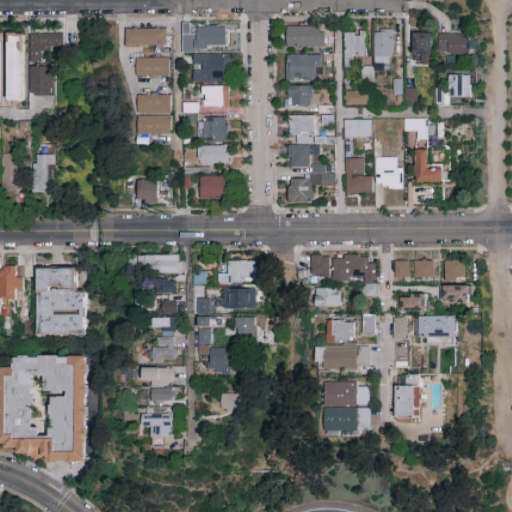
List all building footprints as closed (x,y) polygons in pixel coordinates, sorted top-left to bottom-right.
[(228,26),(228,50),(183,51),(182,26),(228,26)] [(325,28),(325,47),(287,47),(287,28),(325,28)] [(126,47),(126,29),(167,29),(167,54),(157,54),(157,47),(126,47)] [(374,64),(374,30),(393,30),(393,64),(374,64)] [(345,33),(367,33),(367,59),(345,59),(345,33)] [(30,95),(30,34),(65,34),(65,49),(42,50),(43,65),(54,65),(54,95),(30,95)] [(433,58),(413,58),(413,34),(433,34),(433,58)] [(9,102),(9,35),(25,35),(25,102),(9,102)] [(467,35),(467,54),(438,54),(438,35),(467,35)] [(286,81),(286,56),(320,55),(320,81),(286,81)] [(230,82),(194,82),(194,56),(230,56),(230,82)] [(136,59),(169,59),(169,77),(136,77),(136,59)] [(448,98),(448,75),(464,75),(464,98),(448,98)] [(394,96),(394,80),(402,80),(402,96),(394,96)] [(228,87),(228,108),(203,108),(203,87),(228,87)] [(286,112),(286,87),(317,87),(317,107),(301,107),(301,112),(286,112)] [(416,104),(417,88),(404,88),(404,103),(416,104)] [(368,91),(368,105),(346,105),(346,91),(368,91)] [(169,96),(169,113),(137,113),(137,96),(169,96)] [(138,135),(138,117),(169,117),(169,135),(138,135)] [(290,168),(290,146),(297,146),(297,137),(289,137),(289,117),(314,117),(314,137),(309,137),(309,146),(320,146),(320,156),(310,156),(310,168),(290,168)] [(226,119),(226,142),(199,142),(199,119),(226,119)] [(417,132),(405,132),(405,120),(417,120),(417,132)] [(29,121),(18,121),(19,139),(30,138),(29,121)] [(372,140),(345,140),(345,121),(372,121),(372,140)] [(197,164),(197,147),(228,147),(228,164),(197,164)] [(443,182),(416,182),(416,151),(428,151),(428,164),(443,164),(443,182)] [(3,191),(3,156),(22,156),(22,191),(3,191)] [(51,156),(51,193),(34,193),(34,156),(51,156)] [(363,157),(363,177),(372,177),(372,194),(346,194),(346,157),(363,157)] [(403,169),(403,189),(377,189),(377,158),(396,158),(396,169),(403,169)] [(225,177),(225,200),(199,200),(199,177),(225,177)] [(157,203),(138,203),(138,180),(157,180),(157,203)] [(289,203),(289,180),(311,180),(311,203),(289,203)] [(184,274),(139,274),(139,256),(184,256),(184,274)] [(329,277),(311,277),(311,256),(330,256),(329,277)] [(377,296),(363,297),(363,281),(333,282),(333,257),(368,257),(369,265),(377,264),(377,296)] [(229,262),(256,262),(256,284),(219,284),(219,274),(229,274),(229,262)] [(408,262),(408,278),(394,278),(394,262),(408,262)] [(414,262),(435,262),(435,278),(414,278),(414,262)] [(464,262),(464,277),(444,277),(444,262),(464,262)] [(0,299),(0,267),(23,267),(23,299),(0,299)] [(85,337),(37,337),(37,269),(76,269),(76,293),(85,293),(85,337)] [(206,274),(206,285),(194,285),(194,274),(206,274)] [(178,294),(161,294),(161,280),(178,280),(178,294)] [(470,287),(470,304),(441,304),(441,287),(470,287)] [(340,307),(316,307),(316,289),(340,289),(340,307)] [(256,290),(256,310),(225,310),(225,290),(256,290)] [(401,313),(401,295),(427,295),(427,313),(401,313)] [(197,314),(197,299),(211,299),(211,314),(197,314)] [(177,314),(162,314),(162,301),(177,301),(177,314)] [(375,315),(375,335),(363,335),(363,315),(375,315)] [(178,362),(153,364),(152,348),(157,348),(156,337),(164,337),(163,328),(154,329),(153,319),(175,317),(178,362)] [(199,354),(199,317),(221,317),(221,326),(211,326),(211,354),(199,354)] [(457,339),(416,339),(416,317),(457,317),(457,339)] [(256,319),(256,342),(236,342),(236,319),(256,319)] [(394,339),(394,319),(407,319),(407,339),(394,339)] [(327,321),(354,321),(354,343),(327,343),(327,321)] [(368,347),(368,368),(325,368),(325,362),(316,362),(316,347),(368,347)] [(231,356),(231,374),(210,374),(210,356),(231,356)] [(12,357),(87,357),(87,461),(19,460),(19,447),(0,447),(0,369),(12,369),(12,357)] [(173,386),(145,386),(145,378),(138,378),(138,368),(173,368),(173,386)] [(406,376),(419,376),(419,420),(396,420),(395,387),(406,387),(406,376)] [(369,406),(326,406),(326,383),(369,384),(369,406)] [(173,389),(173,402),(147,402),(147,389),(173,389)] [(220,410),(220,395),(239,395),(239,410),(220,410)] [(371,409),(371,432),(326,432),(326,409),(371,409)] [(152,438),(152,427),(142,427),(142,414),(173,414),(173,438),(152,438)]
